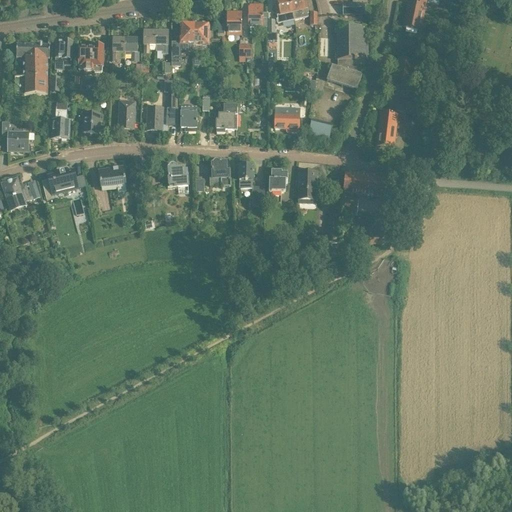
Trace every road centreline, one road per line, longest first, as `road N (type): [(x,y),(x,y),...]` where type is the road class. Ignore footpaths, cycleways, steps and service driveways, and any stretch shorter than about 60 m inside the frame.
road 1 (track): [(423,180),(396,239),(377,258),(0,458)]
road 2 (residential): [(0,175),(128,147),(347,161)]
road 3 (track): [(423,180),(457,100),(484,0)]
road 4 (tertiary): [(182,0),(0,27)]
road 5 (residential): [(347,161),(391,0)]
road 6 (residential): [(347,161),(423,180),(511,188)]
